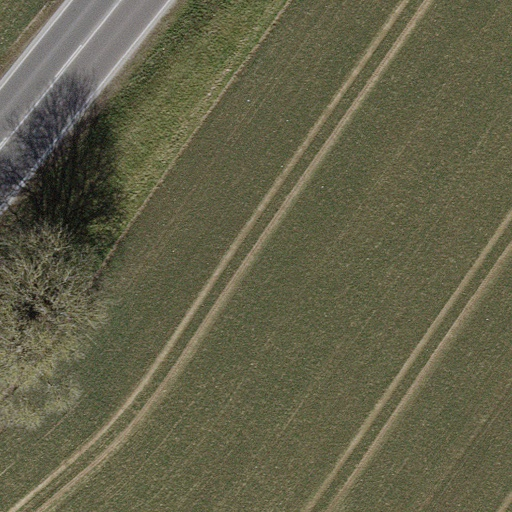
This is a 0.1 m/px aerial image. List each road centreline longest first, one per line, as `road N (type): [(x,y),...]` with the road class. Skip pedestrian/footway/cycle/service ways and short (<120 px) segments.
road 1 (track): [(0,320),(273,0)]
road 2 (primary): [(0,152),(123,0)]
